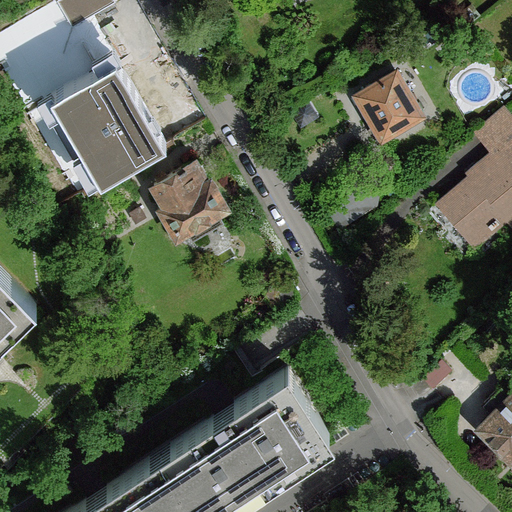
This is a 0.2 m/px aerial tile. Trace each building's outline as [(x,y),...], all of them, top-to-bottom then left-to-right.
[(504,27),(494,13),(486,19),(496,34),(504,27)] [(120,59),(49,99),(96,182),(167,143),(120,59)] [(397,71),(360,94),(383,138),(423,114),(397,71)] [(496,152),(511,137),(511,113),(506,106),(478,129),(496,152)] [(475,174),(439,202),(473,241),(506,214),(511,219),(511,137),(496,152),(479,165),(485,173),(479,179),(475,174)] [(196,159),(155,182),(169,206),(167,207),(179,228),(223,203),(196,159)] [(67,200),(60,204),(65,214),(72,210),(67,200)] [(0,263),(0,336),(36,300),(0,263)] [(298,293),(288,277),(265,290),(275,307),(298,293)] [(442,357),(425,375),(435,386),(453,368),(442,357)] [(224,511),(339,439),(293,367),(67,511),(224,511)] [(494,412),(511,395),(511,394),(502,384),(484,402),(494,412)] [(511,395),(494,412),(482,424),(511,454),(511,395)]
